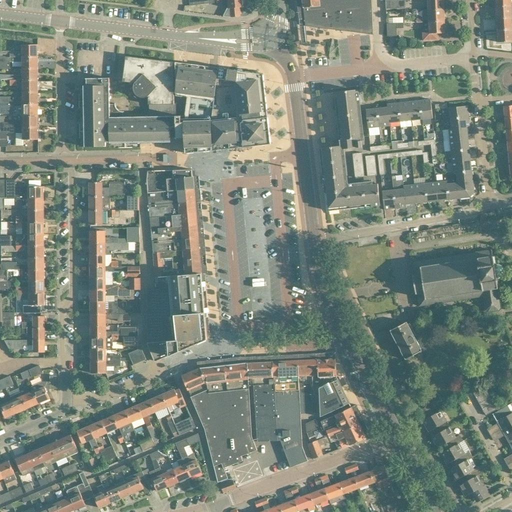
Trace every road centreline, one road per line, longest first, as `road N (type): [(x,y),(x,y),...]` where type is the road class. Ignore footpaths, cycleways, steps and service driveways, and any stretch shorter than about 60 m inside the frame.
road 1 (residential): [(61,160),(69,171),(65,409)]
road 2 (tertiary): [(397,435),(323,289),(312,241)]
road 3 (residential): [(213,505),(397,435)]
road 4 (residential): [(487,207),(312,241)]
road 5 (tertiary): [(312,241),(292,77)]
road 6 (tertiary): [(222,39),(59,21)]
road 7 (residential): [(472,63),(487,207)]
road 8 (residential): [(65,409),(200,357)]
road 9 (residential): [(59,21),(61,160)]
road 10 (residential): [(141,160),(147,283)]
